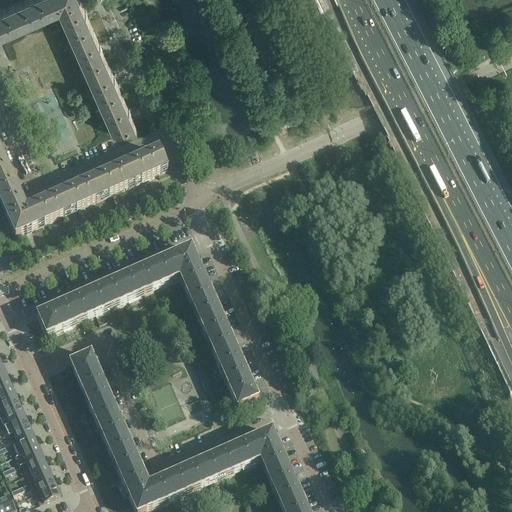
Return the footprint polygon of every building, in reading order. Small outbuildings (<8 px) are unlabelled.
[(57,8),(56,5),(53,0),(22,0),(15,3),(24,23),(57,8)] [(93,31),(87,17),(88,17),(86,12),(85,12),(79,0),(68,0),(59,4),(74,40),(93,31)] [(0,33),(15,27),(24,23),(15,3),(1,9),(0,9),(0,33)] [(108,63),(102,49),(100,44),(100,45),(93,31),(74,40),(88,72),(108,63)] [(122,96),(116,82),(117,82),(116,80),(115,77),(114,77),(108,63),(88,72),(103,104),(122,96)] [(137,128),(130,114),(131,114),(129,109),(128,109),(122,96),(103,104),(117,137),(137,128)] [(0,185),(12,180),(6,166),(7,166),(5,161),(4,161),(0,151),(0,185)] [(168,173),(159,153),(145,160),(145,159),(140,161),(140,162),(127,168),(135,187),(168,173)] [(135,187),(127,168),(113,174),(113,173),(108,175),(108,176),(94,182),(103,202),(135,187)] [(27,212),(21,198),(19,193),(18,193),(12,180),(0,185),(0,204),(7,221),(27,212)] [(71,216),(103,202),(94,182),(81,188),(80,188),(75,190),(76,190),(63,196),(48,203),(48,202),(43,204),(44,205),(29,211),(30,213),(38,230),(71,216)] [(38,230),(30,213),(28,215),(27,212),(7,221),(16,240),(26,235),(27,236),(31,234),(31,233),(38,230)] [(201,272),(192,252),(168,262),(177,283),(180,282),(201,272)] [(177,283),(168,262),(136,276),(145,297),(177,283)] [(215,305),(201,272),(180,282),(195,314),(215,305)] [(145,297),(136,276),(103,291),(112,312),(145,297)] [(112,312),(103,291),(70,305),(80,326),(112,312)] [(80,326),(70,305),(38,320),(47,340),(80,326)] [(230,338),(215,305),(195,314),(209,347),(230,338)] [(244,370),(239,358),(230,338),(209,347),(223,379),(244,370)] [(106,391),(92,359),(71,368),(85,401),(106,391)] [(259,403),(244,370),(223,379),(238,412),(259,403)] [(0,395),(12,390),(8,381),(0,384),(0,395)] [(0,407),(17,400),(12,390),(0,395),(0,407)] [(120,424),(106,391),(85,401),(99,433),(120,424)] [(21,410),(17,400),(0,407),(0,418),(0,419),(21,410)] [(25,420),(21,410),(0,419),(5,429),(25,420)] [(30,430),(25,420),(5,429),(9,439),(30,430)] [(135,457),(120,424),(99,433),(114,466),(135,457)] [(13,449),(34,440),(30,430),(9,439),(13,449)] [(282,455),(273,435),(249,445),(258,466),(261,465),(282,455)] [(39,450),(34,440),(13,449),(18,458),(18,459),(39,450)] [(258,466),(249,445),(217,459),(226,480),(258,466)] [(22,469),(43,459),(39,450),(18,459),(18,458),(15,460),(19,470),(20,470),(22,469)] [(296,488),(282,455),(261,465),(275,497),(296,488)] [(149,489),(135,457),(114,466),(128,498),(149,489)] [(47,469),(43,459),(22,469),(27,478),(47,469)] [(208,488),(211,487),(226,480),(217,459),(177,477),(149,489),(128,498),(134,511),(153,511),(187,498),(193,495),(208,488)] [(52,479),(47,469),(27,478),(31,488),(52,479)] [(56,489),(52,479),(31,488),(35,498),(56,489)] [(306,511),(296,488),(275,497),(281,511),(306,511)] [(61,499),(56,489),(35,498),(40,508),(61,499)] [(9,497),(8,495),(0,498),(0,505),(3,511),(15,511),(10,499),(9,497)]
